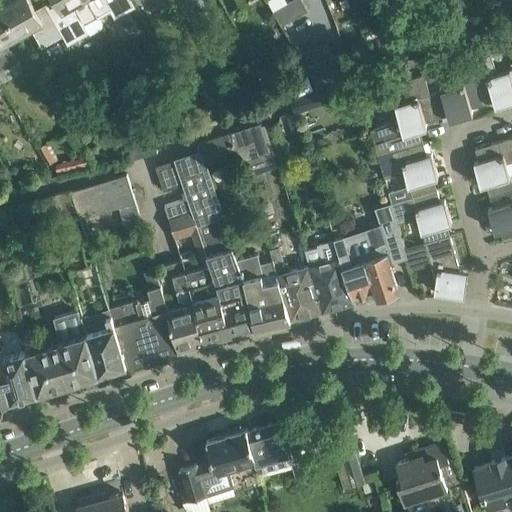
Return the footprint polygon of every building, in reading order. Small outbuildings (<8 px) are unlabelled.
[(10,0),(3,4),(19,35),(32,28),(42,47),(64,35),(50,9),(39,15),(30,0),(10,0)] [(88,0),(56,0),(59,4),(50,9),(64,35),(68,43),(89,31),(85,23),(97,17),(98,16),(93,7),(88,0)] [(88,0),(93,7),(99,17),(111,10),(115,18),(137,5),(134,0),(88,0)] [(293,0),(273,11),(281,25),(307,10),(301,0),(293,0)] [(0,70),(17,61),(6,42),(19,35),(3,4),(0,5),(0,70)] [(511,67),(497,72),(491,52),(469,59),(483,103),(494,100),(496,105),(511,99),(511,67)] [(309,66),(308,67),(316,89),(340,80),(354,75),(345,53),(335,57),(309,66)] [(370,56),(350,62),(358,84),(377,78),(370,56)] [(398,59),(374,66),(378,78),(401,71),(398,59)] [(430,93),(437,117),(448,114),(450,119),(473,112),(472,107),(483,103),(469,59),(448,65),(454,85),(430,93)] [(400,119),(371,127),(374,140),(379,155),(424,142),(420,128),(427,126),(426,121),(437,117),(430,93),(424,72),(402,79),(408,100),(395,103),(400,119)] [(313,91),(309,92),(314,104),(348,91),(352,105),(363,102),(359,89),(360,89),(354,75),(340,80),(316,89),(313,91)] [(309,92),(313,91),(308,79),(286,87),(290,99),(309,92)] [(202,123),(210,121),(206,104),(194,108),(202,123)] [(194,108),(187,110),(190,127),(202,123),(194,108)] [(261,124),(231,133),(237,153),(240,161),(273,150),(265,125),(262,126),(261,124)] [(273,150),(278,164),(290,160),(278,124),(266,127),(273,150)] [(163,130),(126,141),(131,158),(157,151),(155,143),(165,140),(163,130)] [(199,149),(199,150),(204,164),(206,164),(237,153),(230,131),(197,142),(199,149)] [(486,183),(489,194),(511,187),(511,180),(506,162),(511,160),(511,136),(475,147),(479,159),(474,161),(481,184),(486,183)] [(48,164),(57,159),(48,142),(39,147),(48,164)] [(424,142),(379,155),(385,176),(405,171),(412,194),(412,195),(437,188),(433,176),(438,175),(432,152),(427,153),(424,142)] [(199,149),(175,157),(183,183),(187,197),(192,210),(231,332),(256,326),(241,268),(240,268),(237,257),(233,246),(229,234),(206,164),(204,164),(199,150),(199,149)] [(85,165),(83,157),(54,164),(55,172),(85,165)] [(175,157),(155,164),(163,189),(183,183),(175,157)] [(88,183),(72,188),(80,214),(135,198),(126,169),(88,181),(88,183)] [(80,214),(72,188),(71,186),(48,193),(57,222),(80,214)] [(511,187),(489,194),(493,205),(488,207),(495,230),(500,229),(504,240),(511,237),(511,187)] [(418,217),(425,240),(425,241),(450,234),(447,223),(451,221),(445,198),(440,199),(437,188),(412,195),(412,194),(391,200),(398,222),(418,217)] [(48,193),(11,204),(20,233),(57,222),(48,193)] [(168,218),(169,218),(192,210),(187,197),(164,204),(168,218)] [(0,226),(10,223),(5,206),(0,207),(0,226)] [(174,236),(190,232),(202,267),(187,272),(192,285),(189,286),(205,340),(231,332),(192,210),(169,218),(174,236)] [(385,249),(389,262),(407,256),(404,246),(395,216),(381,220),(382,221),(390,247),(385,249)] [(341,256),(354,297),(377,289),(378,294),(398,287),(389,262),(385,249),(390,247),(382,221),(343,234),(340,224),(331,227),(335,239),(341,256)] [(468,270),(460,269),(450,234),(425,241),(425,240),(405,246),(411,268),(431,263),(435,277),(436,277),(434,290),(465,294),(468,270)] [(323,261),(309,264),(322,309),(355,300),(354,297),(341,256),(335,239),(318,243),(323,261)] [(271,248),(270,249),(273,259),(274,259),(293,317),(322,309),(309,264),(290,269),(287,261),(283,262),(279,246),(271,248)] [(258,252),(237,257),(240,268),(241,268),(256,326),(293,317),(274,259),(273,259),(261,263),(258,252)] [(189,286),(184,270),(172,274),(181,304),(168,307),(180,347),(205,340),(189,286)] [(128,363),(180,347),(168,307),(161,283),(152,285),(159,310),(138,316),(141,311),(137,297),(110,305),(110,306),(128,363)] [(110,306),(87,313),(104,370),(128,363),(110,306)] [(40,390),(104,370),(87,313),(81,315),(79,308),(56,315),(63,337),(28,348),(40,390)] [(0,401),(40,390),(28,348),(4,355),(0,342),(0,401)] [(303,456),(291,416),(248,429),(257,458),(260,469),(292,459),(296,474),(315,468),(310,454),(303,456)] [(257,458),(248,429),(247,427),(206,440),(213,460),(198,465),(197,462),(180,467),(189,498),(234,484),(229,467),(257,458)] [(448,487),(447,484),(461,479),(454,457),(449,459),(443,441),(416,450),(418,455),(397,462),(403,481),(399,482),(399,480),(396,481),(403,504),(406,504),(404,499),(420,494),(421,496),(448,487)] [(506,504),(502,491),(511,487),(511,454),(505,456),(505,455),(491,459),(492,461),(474,466),(482,491),(481,492),(486,511),(506,504)] [(345,462),(338,464),(345,484),(352,482),(352,483),(364,480),(356,456),(345,460),(345,462)] [(129,511),(129,510),(123,491),(108,495),(107,490),(76,499),(80,511),(129,511)]
